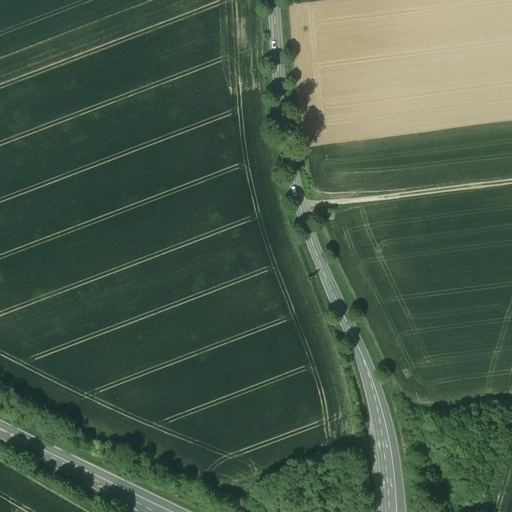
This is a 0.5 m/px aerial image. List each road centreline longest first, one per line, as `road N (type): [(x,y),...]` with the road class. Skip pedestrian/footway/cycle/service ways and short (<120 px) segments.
road 1 (secondary): [(272,0),(291,172),(310,241),(382,412),(395,511)]
road 2 (track): [(293,509),(94,434),(0,384)]
road 3 (track): [(511,182),(299,205)]
road 4 (primary): [(161,511),(0,427)]
road 5 (track): [(244,491),(273,472),(331,464),(341,470),(346,493),(341,505),(321,511)]
